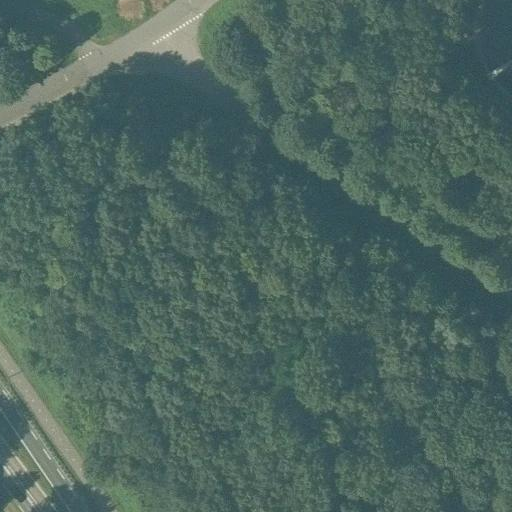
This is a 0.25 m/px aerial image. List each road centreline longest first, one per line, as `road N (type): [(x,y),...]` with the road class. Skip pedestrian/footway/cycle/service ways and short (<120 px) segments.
road 1 (unclassified): [(146,34),(209,86),(511,288)]
road 2 (unclassified): [(0,114),(146,34)]
road 3 (secondary): [(81,511),(0,393)]
